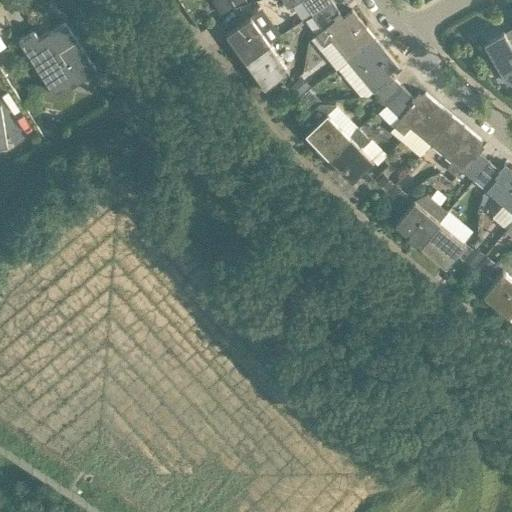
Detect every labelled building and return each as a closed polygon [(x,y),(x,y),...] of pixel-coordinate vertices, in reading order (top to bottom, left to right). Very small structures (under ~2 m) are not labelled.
[(212,0),(219,10),(228,4),(225,0),(212,0)] [(301,0),(302,0),(312,13),(332,0),(331,0),(298,0),(294,3),(295,4),(301,0)] [(339,11),(332,0),(312,13),(323,28),(335,18),(333,16),(339,11)] [(347,60),(375,37),(352,9),(337,21),(335,18),(323,28),(315,35),(324,45),(330,40),(347,60)] [(245,58),(270,41),(250,15),(226,32),(245,58)] [(39,39),(34,31),(18,41),(54,95),(76,81),(71,72),(90,60),(65,22),(39,39)] [(511,34),(507,37),(503,29),(484,40),(507,82),(511,79),(511,34)] [(398,66),(375,37),(347,60),(337,67),(355,90),(366,82),(373,91),(386,81),(388,83),(394,77),(390,73),(398,66)] [(289,69),(270,41),(245,58),(264,86),(289,69)] [(463,58),(474,68),(479,63),(468,52),(463,58)] [(309,84),(300,74),(288,85),(297,95),(309,84)] [(387,104),(404,87),(394,77),(388,83),(386,81),(373,91),(387,104)] [(413,96),(404,87),(387,104),(400,117),(409,104),(408,102),(413,96)] [(430,143),(453,115),(425,92),(418,101),(413,96),(408,102),(409,104),(400,117),(394,123),(405,132),(410,126),(430,143)] [(323,96),(301,121),(309,128),(332,103),(323,96)] [(305,132),(328,155),(350,135),(327,111),(305,132)] [(474,148),(481,139),(453,115),(430,143),(452,162),(448,168),(456,175),(461,169),(472,156),(474,158),(479,152),(474,148)] [(62,127),(59,121),(53,120),(42,126),(48,136),(62,127)] [(373,159),(350,135),(328,155),(351,180),(373,159)] [(473,179),(489,160),(479,152),(474,158),(472,156),(461,169),(473,179)] [(499,168),(489,160),(473,179),(486,190),(496,177),(494,176),(499,170),(498,169),(499,168)] [(511,164),(511,165),(505,173),(499,168),(498,169),(499,170),(494,176),(496,177),(486,190),(511,211),(511,164)] [(386,189),(391,184),(382,175),(377,180),(386,189)] [(397,200),(404,193),(396,186),(389,193),(397,200)] [(426,193),(414,199),(395,222),(420,243),(439,220),(447,211),(426,193)] [(446,265),(456,253),(462,258),(472,247),(439,220),(420,243),(446,265)] [(465,258),(473,264),(480,255),(472,249),(465,258)] [(476,267),(483,272),(491,262),(484,257),(476,267)] [(497,273),(491,268),(477,283),(483,289),(497,273)] [(508,314),(511,309),(511,278),(502,270),(483,293),(508,314)]
